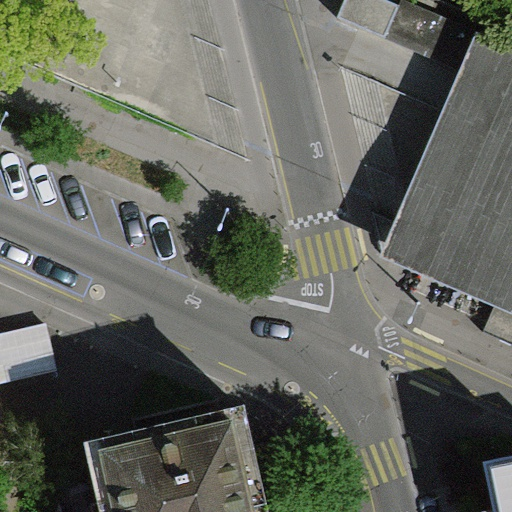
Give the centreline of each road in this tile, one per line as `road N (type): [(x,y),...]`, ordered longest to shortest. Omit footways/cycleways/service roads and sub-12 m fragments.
road 1 (residential): [(328,360),(327,255),(267,0)]
road 2 (residential): [(328,360),(258,340),(0,228)]
road 3 (residential): [(511,403),(374,350),(328,360)]
road 4 (residential): [(382,511),(373,466),(328,360)]
